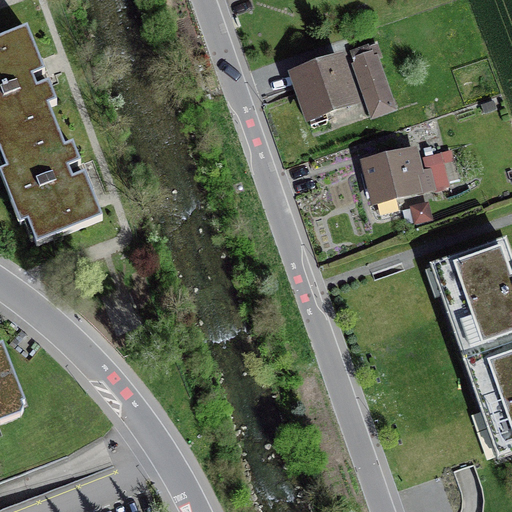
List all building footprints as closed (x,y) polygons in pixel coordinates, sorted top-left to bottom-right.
[(0,148),(2,154),(57,132),(50,112),(58,108),(28,33),(0,43),(0,148)] [(376,44),(352,52),(373,115),(392,109),(375,58),(380,56),(376,44)] [(311,71),(294,77),(311,127),(314,128),(327,124),(328,121),(326,113),(355,103),(340,61),(322,67),(320,61),(309,65),(311,71)] [(66,153),(57,132),(2,154),(10,173),(2,177),(23,231),(30,229),(39,253),(104,228),(73,150),(66,153)] [(414,153),(365,165),(375,203),(417,193),(413,174),(419,173),(414,153)] [(469,332),(478,357),(511,345),(511,263),(505,244),(446,264),(455,292),(443,296),(457,336),(469,332)] [(511,345),(478,357),(488,385),(476,389),(490,429),(502,425),(511,453),(511,452),(511,345)] [(0,348),(0,413),(24,404),(2,348),(0,348)]
